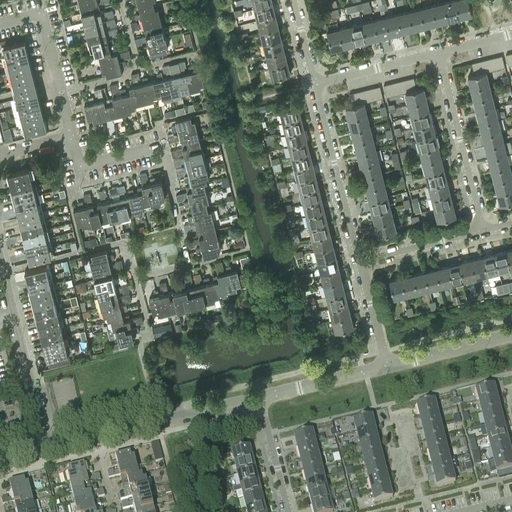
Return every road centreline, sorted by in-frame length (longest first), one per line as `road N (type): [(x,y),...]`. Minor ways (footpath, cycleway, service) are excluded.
road 1 (residential): [(46,451),(257,399)]
road 2 (residential): [(46,451),(0,262)]
road 3 (residential): [(482,231),(438,52)]
road 4 (residential): [(315,84),(360,262)]
road 5 (residential): [(70,137),(42,20),(0,23)]
road 6 (residential): [(257,399),(386,368)]
road 7 (residential): [(386,368),(511,337)]
road 8 (residential): [(315,84),(438,52)]
road 9 (residential): [(360,262),(482,231)]
